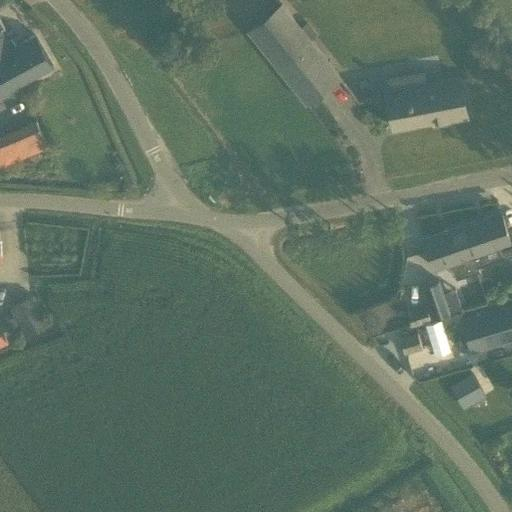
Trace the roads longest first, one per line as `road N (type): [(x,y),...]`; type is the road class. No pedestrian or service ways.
road 1 (unclassified): [(499,511),(437,435),(236,224)]
road 2 (unclassified): [(236,224),(511,178)]
road 3 (unclassified): [(181,216),(136,111),(56,0)]
road 4 (unclassified): [(0,202),(181,216)]
